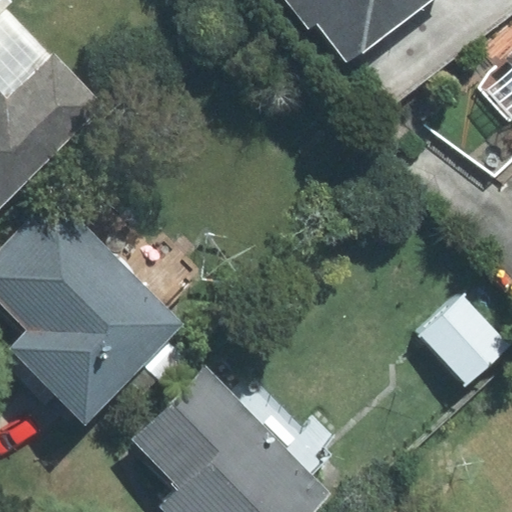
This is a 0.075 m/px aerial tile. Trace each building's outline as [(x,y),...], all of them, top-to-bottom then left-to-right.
[(0,0),(0,200),(101,98),(55,52),(52,54),(5,9),(13,1),(11,0),(0,0)] [(316,24),(346,63),(428,0),(285,0),(309,29),(316,24)] [(511,52),(491,71),(479,87),(510,121),(511,121),(511,52)] [(164,307),(202,269),(161,228),(124,265),(58,199),(0,256),(0,297),(33,330),(14,348),(86,420),(182,325),(164,307)] [(463,295),(420,335),(467,385),(509,345),(463,295)] [(313,455),(333,436),(314,417),(302,429),(257,382),(239,399),(206,366),(131,439),(181,489),(163,506),(168,511),(310,511),(329,494),(309,474),(321,463),(313,455)]
